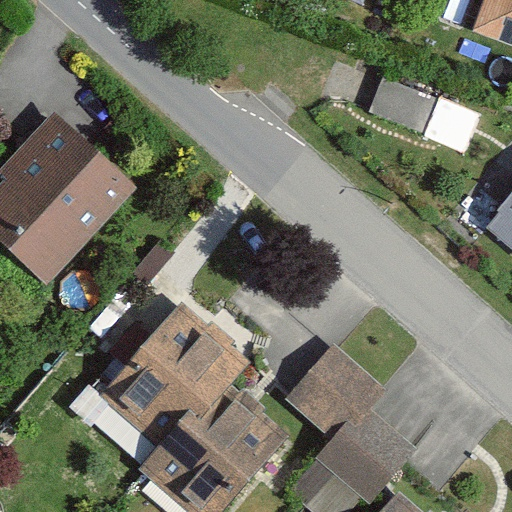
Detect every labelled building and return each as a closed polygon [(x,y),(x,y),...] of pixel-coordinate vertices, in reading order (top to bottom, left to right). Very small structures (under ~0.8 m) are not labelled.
[(511,0),(484,0),(472,36),(511,49),(511,0)] [(369,121),(465,155),(479,114),(384,79),(369,121)] [(53,122),(0,183),(0,247),(50,291),(136,192),(53,122)] [(511,147),(473,196),(511,230),(511,147)] [(179,303),(104,395),(157,437),(135,464),(194,511),(241,511),(293,449),(222,392),(249,359),(179,303)] [(333,347),(288,395),(343,446),(385,390),(333,347)] [(343,446),(298,493),(317,511),(367,511),(437,442),(405,410),(385,390),(343,446)] [(424,511),(403,492),(383,511),(424,511)]
